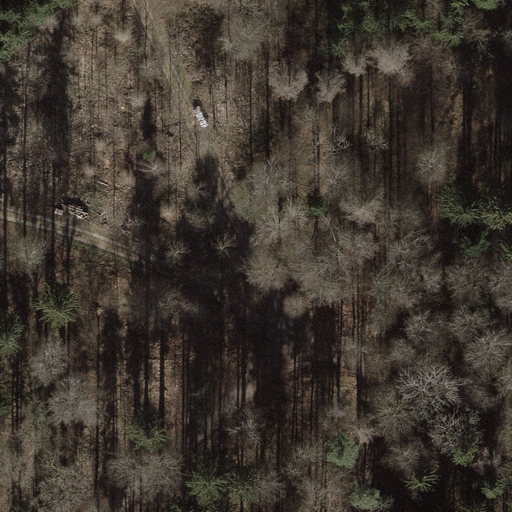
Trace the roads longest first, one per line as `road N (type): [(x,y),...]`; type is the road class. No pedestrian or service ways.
road 1 (track): [(284,333),(210,188),(138,0)]
road 2 (track): [(284,333),(182,275),(0,215)]
road 3 (track): [(284,333),(205,423),(139,479),(117,511)]
road 4 (track): [(511,417),(284,333)]
